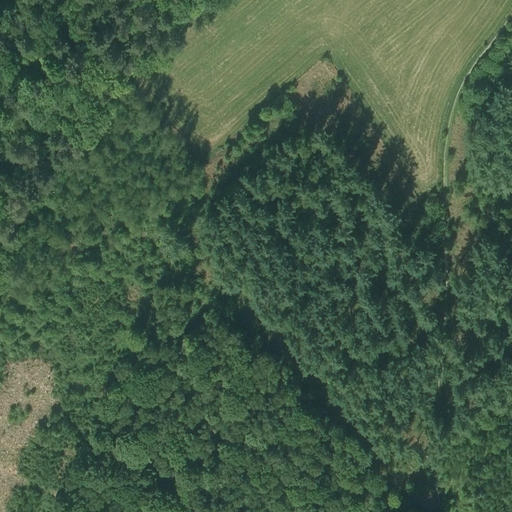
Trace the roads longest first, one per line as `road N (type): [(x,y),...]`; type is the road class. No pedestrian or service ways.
road 1 (track): [(441,511),(446,138),(459,97),(511,16)]
road 2 (track): [(0,267),(106,80),(193,0)]
